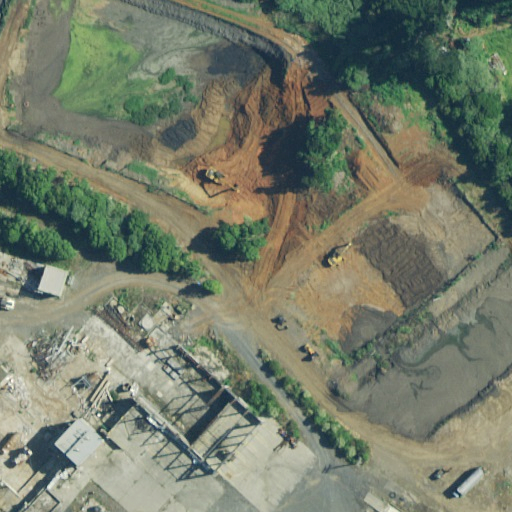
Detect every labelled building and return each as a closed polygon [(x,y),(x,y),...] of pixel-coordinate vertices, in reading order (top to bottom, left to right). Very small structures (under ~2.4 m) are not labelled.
[(69,272),(32,259),(24,282),(61,296),(69,272)] [(219,459),(267,411),(165,311),(141,336),(106,302),(46,364),(132,448),(169,411),(219,459)] [(0,391),(15,375),(0,361),(0,391)] [(0,422),(0,468),(20,486),(43,460),(0,422)] [(111,511),(97,497),(82,511),(111,511)]
